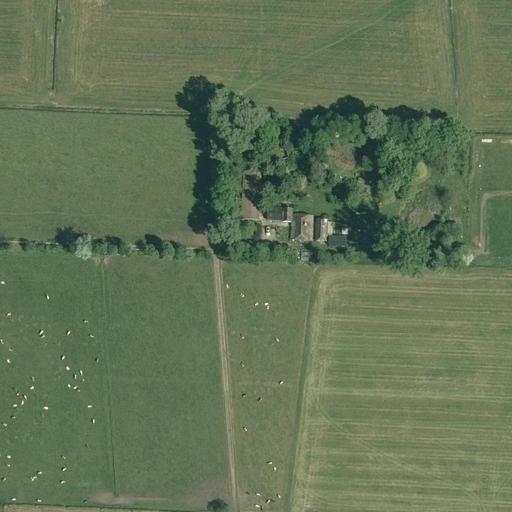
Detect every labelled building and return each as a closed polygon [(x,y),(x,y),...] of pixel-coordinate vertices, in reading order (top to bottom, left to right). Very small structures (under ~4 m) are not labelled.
[(282,161),(298,156),(294,143),(279,148),(279,147),(268,150),(272,162),(282,159),(282,161)] [(260,221),(262,170),(243,169),(241,220),(260,221)] [(265,189),(281,190),(282,180),(265,181),(265,189)] [(269,209),(269,221),(282,222),(282,223),(292,223),(291,240),(312,241),(313,217),(293,216),(293,210),(269,209)] [(328,220),(315,219),(315,242),(327,243),(328,220)] [(329,247),(346,248),(346,237),(330,237),(329,247)] [(313,251),(301,251),(301,262),(313,262),(313,251)]
